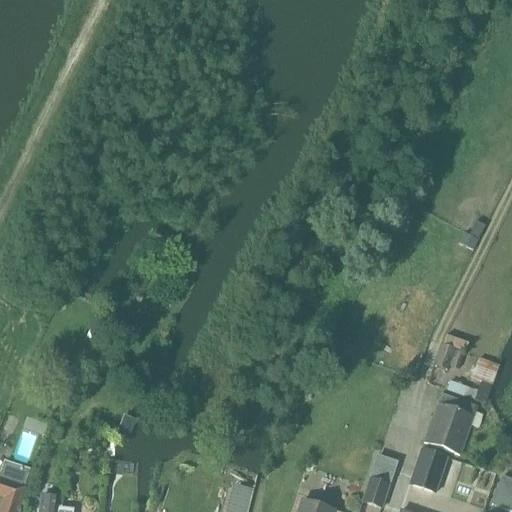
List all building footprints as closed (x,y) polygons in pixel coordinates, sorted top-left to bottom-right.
[(417,195),(408,190),(406,189),(401,200),(403,201),(412,205),(417,195)] [(403,201),(397,211),(412,218),(417,208),(412,205),(403,201)] [(461,248),(467,237),(461,234),(455,244),(461,248)] [(471,256),(478,241),(468,236),(461,251),(471,256)] [(98,311),(89,328),(95,332),(105,315),(98,311)] [(128,341),(137,320),(116,311),(107,331),(128,341)] [(339,352),(343,343),(334,339),(330,348),(339,352)] [(441,347),(435,364),(434,367),(434,368),(447,372),(449,368),(458,371),(464,355),(454,352),(441,347)] [(341,364),(344,356),(330,350),(327,358),(341,364)] [(499,366),(479,359),(471,380),(481,384),(478,392),(474,401),(486,405),(487,401),(499,366)] [(454,399),(441,394),(437,405),(424,443),(460,456),(470,426),(478,429),(482,416),(475,413),(477,407),(454,399)] [(136,420),(129,417),(123,415),(114,437),(120,440),(128,442),(136,420)] [(435,494),(446,458),(420,450),(409,485),(435,494)] [(382,510),(398,461),(377,454),(361,503),(382,510)] [(511,511),(511,482),(502,479),(492,508),(503,511),(511,511)] [(0,480),(0,497),(3,498),(0,507),(0,511),(15,511),(23,488),(0,480)] [(247,511),(252,492),(232,488),(226,511),(247,511)] [(55,511),(55,509),(57,497),(39,495),(36,511),(55,511)] [(333,511),(302,502),(298,511),(333,511)]
